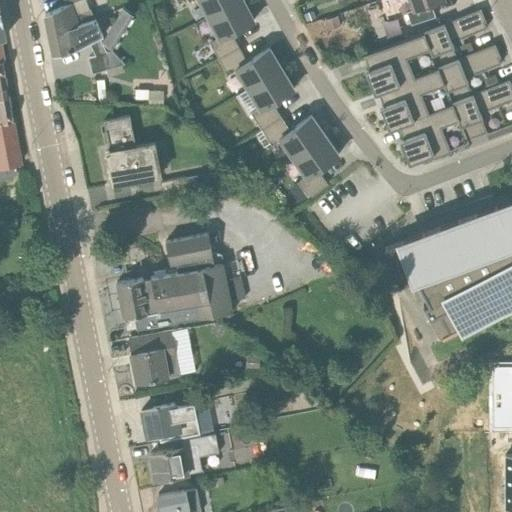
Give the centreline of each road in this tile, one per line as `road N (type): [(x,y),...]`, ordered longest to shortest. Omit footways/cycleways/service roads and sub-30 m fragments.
road 1 (tertiary): [(120,511),(18,0)]
road 2 (residential): [(511,147),(399,183),(340,113),(272,0)]
